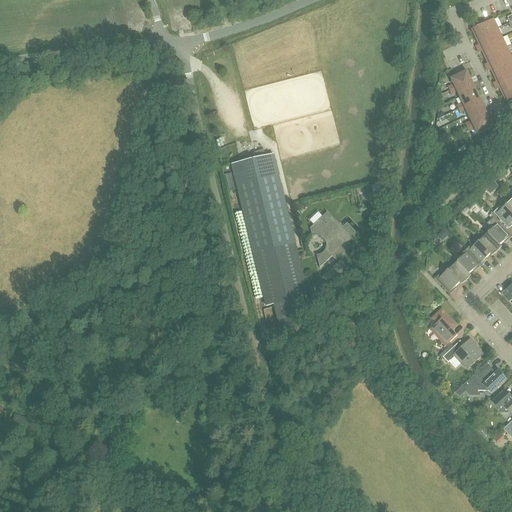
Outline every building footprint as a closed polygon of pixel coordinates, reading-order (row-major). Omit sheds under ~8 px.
[(476,39),(498,28),(494,19),(472,30),(476,39)] [(476,46),(477,50),(502,38),(498,28),(476,39),(479,45),(476,46)] [(482,52),(485,58),(507,47),(502,38),(477,50),(479,53),(482,52)] [(484,65),(486,68),(511,56),(507,47),(485,58),(488,63),(484,65)] [(511,57),(511,56),(486,68),(488,72),(491,70),(494,76),(511,67),(511,57)] [(493,83),(495,87),(511,78),(511,67),(494,76),(496,82),(493,83)] [(450,91),(472,81),(467,71),(451,79),(454,85),(448,87),(450,91)] [(500,89),(502,95),(511,90),(511,78),(495,87),(496,90),(500,89)] [(457,92),(460,98),(476,90),(472,81),(450,91),(451,95),(457,92)] [(480,99),(476,90),(460,98),(462,103),(457,106),(458,110),(480,99)] [(511,101),(511,90),(502,95),(507,104),(511,101)] [(466,111),(468,115),(484,108),(480,99),(458,110),(460,113),(466,111)] [(465,124),(467,128),(489,118),(484,108),(468,115),(471,122),(465,124)] [(493,127),(489,118),(467,128),(463,130),(465,134),(475,129),(477,135),(493,127)] [(264,150),(243,157),(244,162),(232,164),(266,307),(273,305),(280,331),(309,307),(307,297),(273,154),(265,156),(264,150)] [(234,189),(231,174),(224,175),(228,190),(234,189)] [(494,182),(491,185),(496,190),(499,187),(494,182)] [(511,201),(502,209),(500,207),(494,213),(509,229),(511,225),(511,201)] [(317,255),(320,268),(332,256),(337,261),(352,246),(349,242),(352,239),(327,212),(310,228),(312,236),(314,236),(317,235),(319,236),(321,237),(323,238),(324,239),(325,241),(326,242),(326,244),(326,246),(326,247),(326,249),(325,251),(323,253),(321,254),(320,255),(319,255),(317,255)] [(492,229),(483,238),(495,250),(497,252),(502,247),(500,245),(504,242),(505,243),(511,237),(493,217),(487,224),(492,229)] [(444,228),(441,231),(447,236),(449,234),(444,228)] [(497,252),(495,250),(483,238),(474,246),(472,244),(466,250),(481,266),(488,260),(486,258),(490,255),(491,256),(497,252)] [(368,255),(371,258),(381,249),(378,246),(368,255)] [(453,266),(464,279),(466,281),(471,275),(470,274),(473,271),(475,272),(481,266),(466,250),(459,256),(461,258),(453,266)] [(341,259),(323,278),(335,291),(354,273),(341,259)] [(466,281),(464,279),(453,266),(444,274),(442,272),(435,279),(450,295),(457,289),(456,287),(459,283),(461,285),(466,281)] [(511,285),(506,291),(508,292),(503,296),(511,305),(511,285)] [(455,323),(442,310),(432,319),(437,323),(431,329),(446,346),(457,336),(450,328),(455,323)] [(455,357),(461,363),(461,364),(462,363),(468,369),(483,355),(475,346),(476,346),(470,340),(458,351),(454,347),(443,357),(448,363),(455,357)] [(485,365),(462,386),(471,395),(477,396),(477,391),(489,391),(491,394),(507,379),(499,370),(494,374),(485,365)] [(502,393),(492,402),(502,413),(509,413),(511,416),(511,396),(511,397),(505,389),(502,393)] [(354,507),(356,511),(369,511),(366,505),(359,509),(357,506),(359,504),(353,493),(346,496),(343,491),(327,499),(333,511),(346,511),(348,511),(354,507)]
